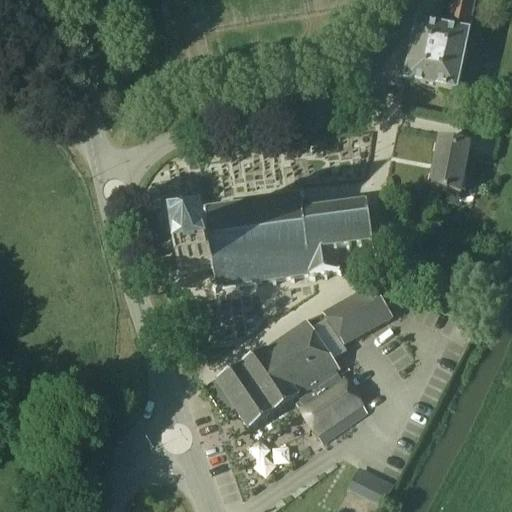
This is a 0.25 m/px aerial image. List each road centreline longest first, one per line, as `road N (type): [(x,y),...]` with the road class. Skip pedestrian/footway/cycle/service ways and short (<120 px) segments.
road 1 (residential): [(110,178),(190,134),(324,103),(376,56),(404,0)]
road 2 (unclassified): [(180,437),(110,178)]
road 3 (unclassified): [(110,178),(64,0)]
